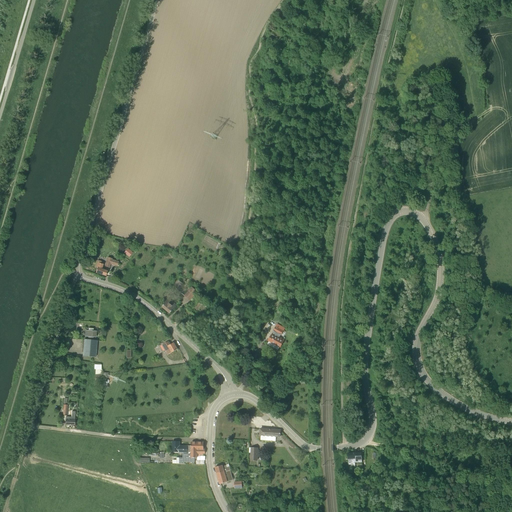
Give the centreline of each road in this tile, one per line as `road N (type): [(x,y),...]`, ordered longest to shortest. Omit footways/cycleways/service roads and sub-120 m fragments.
road 1 (secondary): [(231,395),(264,407),(310,448),(367,439),(375,285),(387,222),(404,210),(421,217),(438,262),(435,300),(415,347),(422,375),(463,406),(511,422)]
road 2 (tertiary): [(231,395),(218,368),(142,301),(78,270),(155,0)]
road 3 (track): [(404,0),(348,252),(340,317),(344,446)]
road 4 (track): [(79,273),(17,467)]
road 5 (residential): [(209,438),(30,426)]
